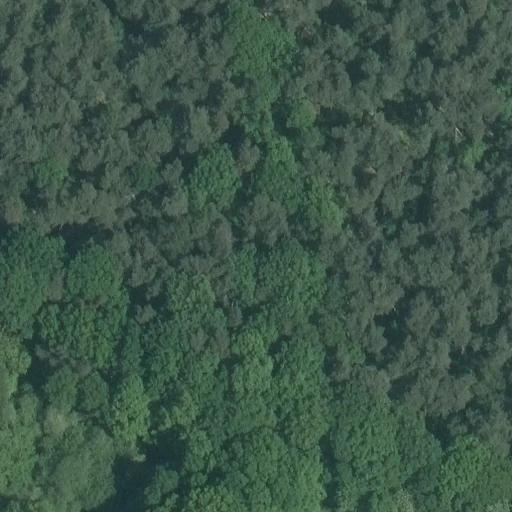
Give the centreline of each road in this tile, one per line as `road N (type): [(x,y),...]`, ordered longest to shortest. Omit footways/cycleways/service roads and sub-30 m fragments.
road 1 (unclassified): [(313,418),(323,380),(254,0)]
road 2 (unclassified): [(313,418),(0,288)]
road 3 (unclassified): [(313,418),(511,500)]
